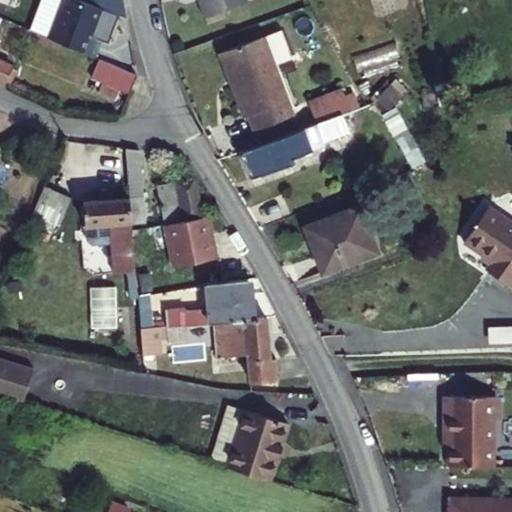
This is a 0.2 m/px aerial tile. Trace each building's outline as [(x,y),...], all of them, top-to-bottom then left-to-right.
[(77,0),(61,0),(47,38),(93,58),(100,40),(91,37),(102,9),(77,0)] [(122,0),(77,0),(102,9),(125,18),(122,0)] [(248,5),(245,0),(203,0),(202,3),(208,21),(248,5)] [(292,114),(262,36),(220,53),(244,115),(248,115),(253,130),(292,114)] [(352,57),(360,78),(402,62),(394,42),(352,57)] [(0,83),(7,86),(15,65),(0,59),(0,83)] [(136,76),(124,71),(99,60),(91,78),(128,94),(136,76)] [(354,102),(348,87),(319,101),(326,115),(354,102)] [(352,129),(345,113),(240,152),(250,178),(291,163),(290,158),(321,146),(322,142),(352,129)] [(128,196),(131,224),(144,222),(138,150),(125,149),(128,196)] [(203,216),(194,178),(157,186),(165,224),(203,216)] [(69,197),(44,186),(33,214),(58,225),(69,197)] [(131,224),(128,196),(112,198),(109,190),(103,191),(101,199),(83,200),(85,225),(108,223),(112,273),(134,271),(131,224)] [(377,252),(359,206),(305,225),(322,272),(377,252)] [(511,280),(511,226),(483,208),(460,245),(488,263),(483,273),(507,288),(511,280)] [(203,216),(165,224),(173,266),(217,257),(209,215),(203,216)] [(166,308),(167,326),(205,323),(216,322),(252,319),(249,279),(205,283),(207,309),(184,310),(184,307),(166,308)] [(152,317),(150,295),(136,295),(139,318),(152,317)] [(267,318),(252,319),(216,322),(218,355),(248,354),(250,381),(277,381),(274,357),(270,357),(267,318)] [(205,339),(205,323),(167,326),(140,329),(142,361),(154,360),(154,355),(160,354),(159,337),(167,337),(167,341),(205,339)] [(511,343),(511,329),(488,330),(488,344),(511,343)] [(30,376),(0,366),(0,403),(21,410),(30,376)] [(495,467),(495,398),(444,397),(443,421),(449,421),(449,467),(495,467)] [(282,423),(222,404),(206,460),(223,465),(221,468),(265,481),(282,423)] [(511,511),(511,500),(453,498),(452,511),(511,511)] [(348,511),(351,506),(328,499),(324,511),(348,511)]
